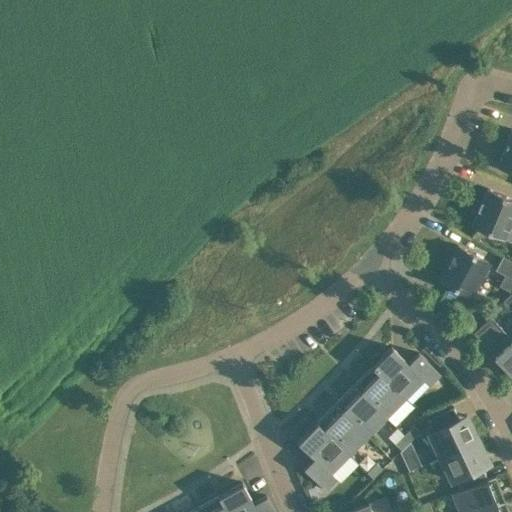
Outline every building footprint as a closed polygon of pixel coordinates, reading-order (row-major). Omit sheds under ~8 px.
[(511,170),(511,127),(511,128),(510,129),(511,129),(498,164),(497,165),(511,170)] [(511,197),(487,187),(471,224),(503,238),(511,217),(511,197)] [(458,244),(439,279),(469,295),(488,261),(458,244)] [(511,278),(511,260),(503,255),(495,269),(511,278)] [(449,288),(443,299),(451,305),(457,293),(449,288)] [(511,290),(502,299),(511,309),(511,290)] [(511,339),(491,315),(473,332),(511,374),(511,339)] [(372,364),(403,395),(421,377),(429,384),(440,373),(418,351),(408,362),(391,345),(372,364)] [(372,364),(353,383),(387,416),(406,397),(403,395),(372,364)] [(353,383),(335,402),(368,435),(387,416),(353,383)] [(368,435),(335,402),(316,421),(347,452),(349,454),(368,435)] [(440,455),(477,438),(466,414),(459,417),(453,405),(427,418),(433,430),(429,432),(440,455)] [(347,452),(316,421),(297,440),(314,456),(303,467),(325,489),(337,478),(329,470),(347,452)] [(414,424),(404,434),(410,440),(420,430),(414,424)] [(404,434),(395,443),(401,449),(410,440),(404,434)] [(482,465),(489,462),(477,438),(440,455),(452,479),(456,477),(461,488),(488,477),(482,465)] [(382,468),(376,462),(367,471),(373,477),(382,468)] [(459,511),(472,511),(505,499),(495,474),(488,477),(461,488),(451,492),(459,511)] [(218,494),(228,511),(276,511),(266,494),(253,501),(242,481),(218,494)] [(319,495),(315,485),(307,488),(311,497),(319,495)] [(228,511),(218,494),(195,507),(197,511),(228,511)] [(383,511),(391,509),(385,494),(351,508),(353,511),(383,511)] [(509,511),(505,499),(472,511),(509,511)] [(423,511),(432,511),(428,501),(420,504),(423,511)]
